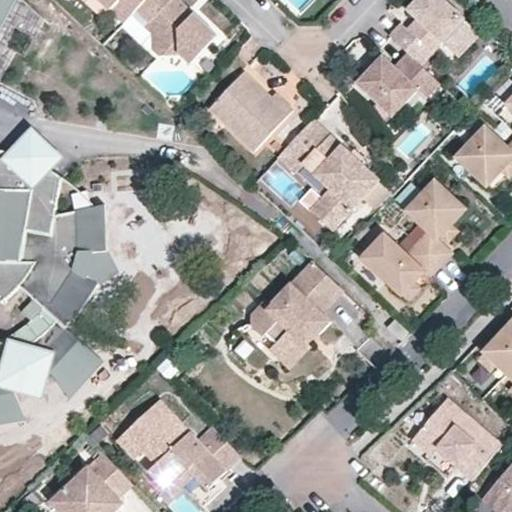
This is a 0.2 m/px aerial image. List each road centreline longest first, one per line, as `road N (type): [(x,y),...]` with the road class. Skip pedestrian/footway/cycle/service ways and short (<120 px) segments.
road 1 (residential): [(306,466),(511,260)]
road 2 (residential): [(358,0),(320,38),(287,39),(245,0)]
